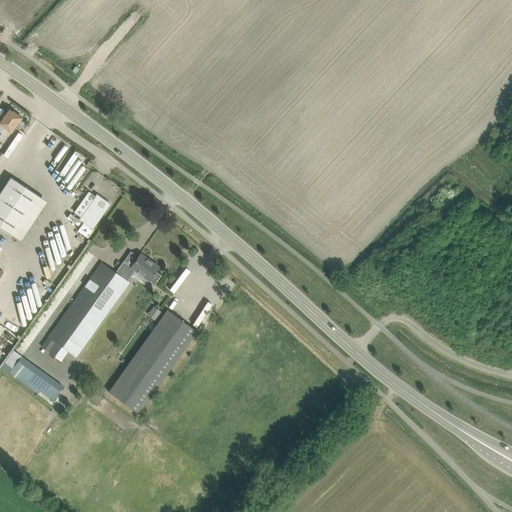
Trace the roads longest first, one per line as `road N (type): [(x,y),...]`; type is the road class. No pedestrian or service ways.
road 1 (tertiary): [(353,353),(176,193),(54,100)]
road 2 (residential): [(511,375),(458,357),(404,320),(389,318),(353,353)]
road 3 (tertiary): [(505,456),(353,353)]
